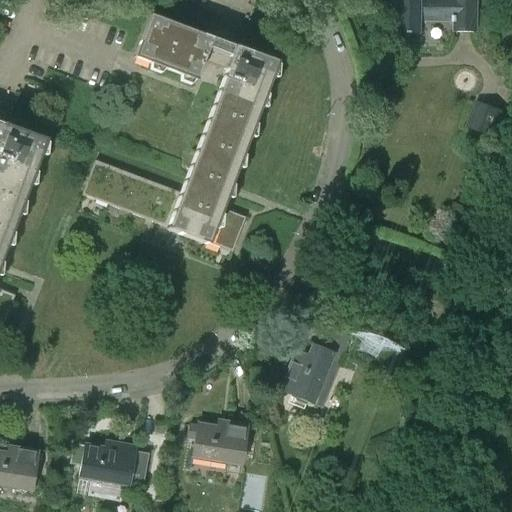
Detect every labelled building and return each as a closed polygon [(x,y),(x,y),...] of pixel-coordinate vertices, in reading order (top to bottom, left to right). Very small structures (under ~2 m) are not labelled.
[(452,33),(474,34),(474,0),(395,0),(395,34),(417,35),(418,18),(450,19),(450,24),(452,24),(452,33)] [(162,227),(160,229),(205,246),(206,244),(231,253),(244,219),(219,209),(225,194),(231,179),(275,64),(219,43),(149,16),(133,59),(214,89),(186,162),(178,184),(175,192),(94,162),(81,196),(162,227)] [(467,127),(493,137),(502,114),(476,105),(467,127)] [(11,130),(4,127),(0,125),(0,330),(1,331),(14,296),(0,291),(0,259),(45,142),(11,130)] [(416,302),(448,310),(455,288),(423,280),(416,302)] [(278,392),(312,405),(329,363),(338,366),(346,344),(320,333),(314,347),(311,346),(307,356),(295,351),(278,392)] [(195,435),(191,456),(225,462),(225,463),(240,466),(246,427),(231,424),(230,432),(196,426),(196,427),(188,426),(187,433),(195,435)] [(90,479),(88,493),(120,499),(123,486),(141,490),(147,454),(134,451),(134,448),(119,445),(117,453),(84,447),(76,446),(74,457),(81,459),(78,477),(90,479)] [(13,489),(31,491),(37,452),(22,450),(20,457),(0,453),(0,484),(14,487),(13,489)]
